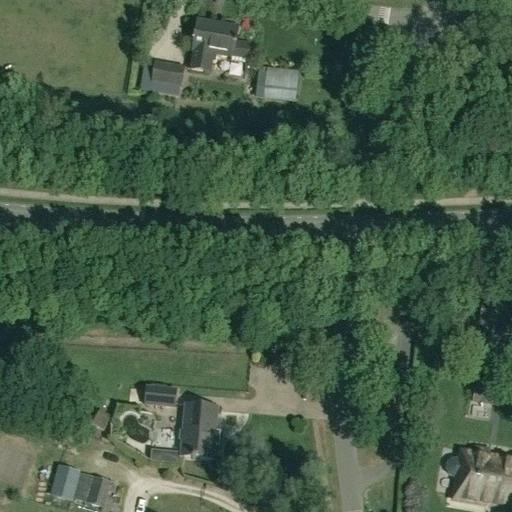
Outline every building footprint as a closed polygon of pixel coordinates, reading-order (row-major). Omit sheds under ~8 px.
[(236,29),(197,23),(191,71),(208,73),(210,62),(213,62),(214,57),(231,60),(231,63),(246,65),(249,47),(234,45),(236,29)] [(184,69),(154,64),(151,83),(147,82),(145,93),(177,99),(179,90),(180,91),(184,69)] [(262,102),(294,105),(297,74),(265,70),(262,102)] [(143,408),(173,411),(175,392),(145,389),(143,408)] [(216,412),(184,409),(180,460),(211,462),(216,412)] [(34,428),(60,441),(68,426),(42,412),(34,428)] [(101,434),(111,420),(99,412),(97,416),(92,412),(84,423),(101,434)] [(487,456),(474,454),(472,463),(465,462),(465,463),(460,462),(455,462),(450,463),(447,467),(446,472),(448,476),(452,479),(457,480),(456,480),(454,496),(506,505),(505,511),(511,511),(511,464),(511,472),(493,469),(493,466),(486,465),(487,456)] [(58,470),(50,499),(70,504),(71,501),(103,510),(110,485),(58,470)]
